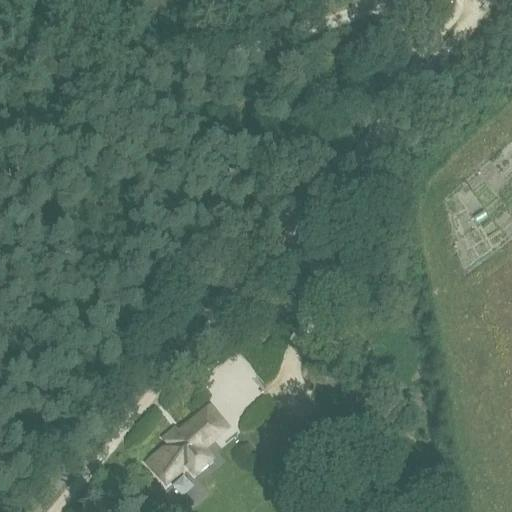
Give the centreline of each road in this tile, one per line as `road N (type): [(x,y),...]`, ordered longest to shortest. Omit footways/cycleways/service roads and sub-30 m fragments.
road 1 (track): [(481,0),(54,511)]
road 2 (track): [(393,0),(0,137)]
